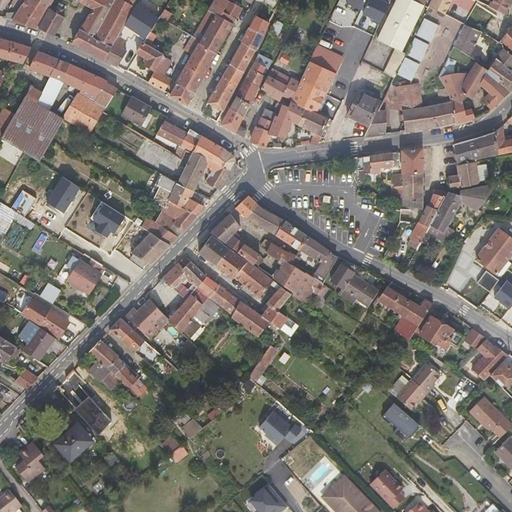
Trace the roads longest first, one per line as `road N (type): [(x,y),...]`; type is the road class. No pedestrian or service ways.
road 1 (residential): [(248,176),(0,429)]
road 2 (secondary): [(248,176),(334,243),(454,302),(511,343)]
road 3 (residential): [(256,163),(215,128),(98,63),(0,28)]
road 4 (secondary): [(511,99),(478,129),(256,163)]
